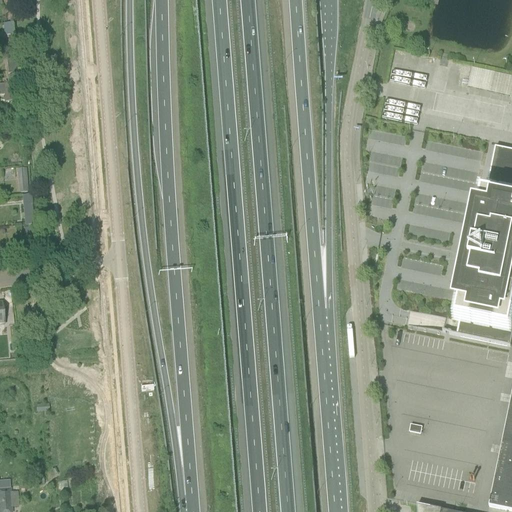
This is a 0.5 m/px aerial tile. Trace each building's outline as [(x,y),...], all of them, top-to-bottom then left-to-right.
[(7,75),(18,74),(16,56),(6,57),(7,75)] [(484,74),(485,74),(484,80),(491,82),(489,91),(508,96),(511,77),(511,76),(485,70),(484,74)] [(11,84),(0,85),(0,96),(3,96),(4,103),(13,102),(14,102),(13,84),(11,84)] [(455,323),(459,324),(457,335),(457,336),(456,337),(510,348),(511,337),(511,393),(489,508),(511,511),(511,152),(495,149),(485,195),(485,198),(481,197),(480,197),(478,209),(476,217),(481,218),(478,232),(473,231),(469,251),(468,251),(468,254),(472,255),(469,267),(465,266),(464,269),(466,270),(462,289),(466,290),(463,304),(459,303),(455,323)] [(24,227),(33,226),(29,196),(20,197),(24,227)] [(422,271),(423,262),(405,260),(404,268),(422,271)] [(15,389),(1,390),(2,404),(16,403),(15,389)] [(411,427),(409,433),(420,435),(421,429),(411,427)] [(60,493),(65,491),(61,483),(57,486),(60,493)] [(16,494),(9,494),(9,491),(0,491),(0,511),(10,511),(10,508),(17,508),(16,494)]
